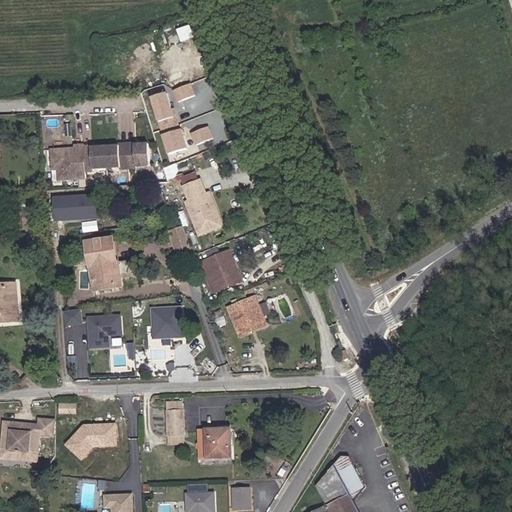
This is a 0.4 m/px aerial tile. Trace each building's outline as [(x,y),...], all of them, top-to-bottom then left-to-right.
[(267,27),(260,11),(250,15),(256,31),(267,27)] [(192,25),(179,29),(183,41),(196,37),(192,25)] [(196,93),(191,82),(175,88),(179,100),(196,93)] [(188,146),(182,128),(180,128),(176,115),(174,115),(166,91),(152,96),(170,152),(188,146)] [(213,137),(208,125),(192,131),(197,143),(213,137)] [(72,147),(52,149),(54,169),(59,168),(66,168),(67,178),(87,177),(87,170),(95,169),(94,167),(122,165),(122,167),(138,166),(138,164),(152,163),(150,141),(136,142),(136,141),(120,142),(120,144),(93,146),(92,144),(85,145),(85,143),(76,144),(76,147),(76,149),(74,149),(72,147)] [(67,178),(66,168),(59,168),(60,179),(67,178)] [(192,197),(188,198),(200,229),(214,223),(218,215),(214,205),(217,204),(212,190),(208,191),(203,177),(186,183),(192,197)] [(104,217),(102,195),(57,199),(59,221),(104,217)] [(214,223),(200,229),(201,232),(224,223),(217,204),(214,205),(218,215),(214,223)] [(183,228),(170,232),(179,258),(191,253),(183,228)] [(113,283),(109,264),(116,263),(111,234),(85,239),(93,287),(113,283)] [(208,259),(220,286),(241,277),(229,250),(208,259)] [(220,286),(208,259),(204,260),(216,288),(220,286)] [(109,264),(113,283),(119,282),(116,263),(109,264)] [(0,316),(0,322),(21,321),(18,284),(11,285),(14,315),(0,316)] [(0,285),(0,316),(14,315),(11,285),(0,285)] [(235,310),(259,301),(256,294),(232,303),(235,310)] [(259,301),(235,310),(243,332),(267,322),(259,301)] [(183,336),(182,307),(153,308),(154,325),(162,325),(162,337),(183,336)] [(82,323),(81,309),(65,311),(66,324),(82,323)] [(123,334),(122,315),(89,317),(91,348),(110,346),(109,335),(123,334)] [(162,337),(162,325),(154,325),(154,337),(162,337)] [(204,353),(200,341),(188,345),(192,357),(204,353)] [(70,445),(77,445),(78,410),(66,410),(65,441),(61,441),(60,449),(70,450),(70,445)] [(186,410),(170,411),(171,434),(187,434),(186,410)] [(28,445),(36,446),(39,428),(54,430),(55,415),(41,413),(40,419),(5,415),(1,442),(10,443),(8,451),(27,454),(28,445)] [(228,426),(202,427),(203,455),(234,455),(233,444),(228,444),(228,426)] [(109,439),(87,438),(86,461),(108,462),(109,439)] [(1,442),(0,450),(8,451),(10,443),(1,442)] [(36,446),(28,445),(27,454),(35,454),(36,446)] [(364,511),(356,500),(368,485),(350,458),(344,457),(318,487),(329,506),(319,511),(364,511)] [(253,486),(237,486),(237,506),(253,506),(253,486)] [(212,511),(212,508),(215,508),(215,490),(190,490),(190,509),(193,508),(193,511),(212,511)] [(135,511),(135,492),(108,493),(108,505),(115,505),(115,511),(135,511)]
